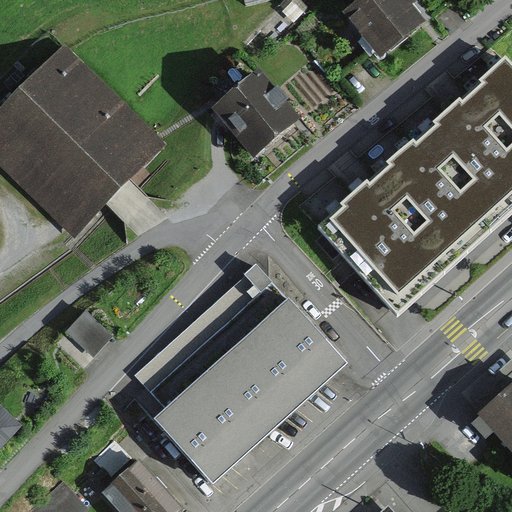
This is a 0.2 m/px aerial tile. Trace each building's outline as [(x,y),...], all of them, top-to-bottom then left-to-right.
[(407,0),(376,0),(356,14),(389,60),(430,31),(407,0)] [(155,146),(68,59),(0,126),(0,150),(76,226),(155,146)] [(511,78),(499,64),(318,228),(399,317),(511,215),(511,78)] [(259,82),(220,114),(255,156),(294,125),(259,82)] [(345,358),(273,283),(145,403),(216,479),(345,358)] [(87,311),(58,341),(85,367),(114,337),(87,311)] [(511,390),(476,422),(511,463),(511,390)] [(0,445),(15,430),(0,416),(0,445)] [(148,454),(104,493),(121,511),(179,511),(191,502),(148,454)]
